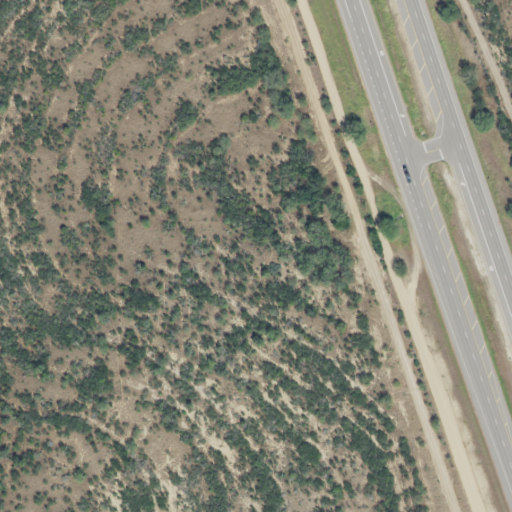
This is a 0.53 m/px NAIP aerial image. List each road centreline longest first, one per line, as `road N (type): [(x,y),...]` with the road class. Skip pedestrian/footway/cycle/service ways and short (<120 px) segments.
road 1 (trunk): [(347,0),(511,490)]
road 2 (trunk): [(511,263),(423,0)]
